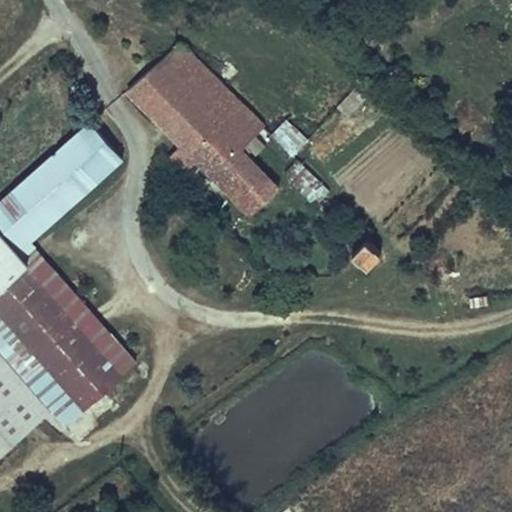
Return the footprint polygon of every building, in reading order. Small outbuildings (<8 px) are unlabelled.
[(254,134),(166,49),(115,93),(236,224),(264,198),(228,158),(254,134)] [(271,136),(292,153),(307,135),(286,118),(271,136)] [(0,193),(0,260),(15,246),(109,165),(76,127),(0,193)] [(296,185),(315,204),(329,190),(310,171),(296,185)] [(348,247),(368,265),(382,250),(361,232),(348,247)] [(125,371),(15,246),(0,260),(0,373),(36,415),(53,433),(125,371)] [(350,250),(336,264),(348,276),(362,263),(350,250)] [(0,446),(36,415),(0,373),(0,446)]
